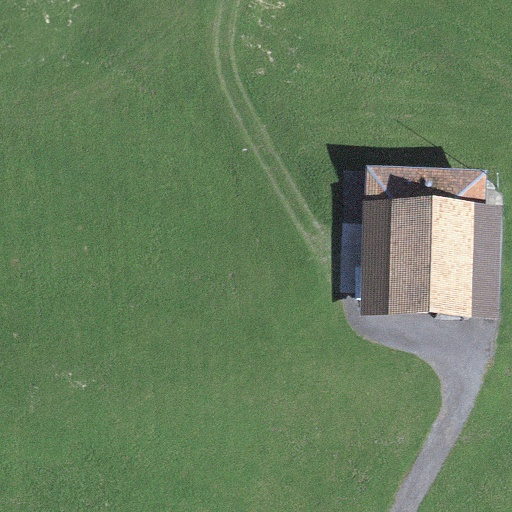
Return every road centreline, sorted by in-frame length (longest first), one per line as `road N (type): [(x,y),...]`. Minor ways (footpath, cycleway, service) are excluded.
road 1 (track): [(459,375),(360,330),(232,96),(225,69),(233,0)]
road 2 (track): [(398,511),(447,420),(476,338)]
